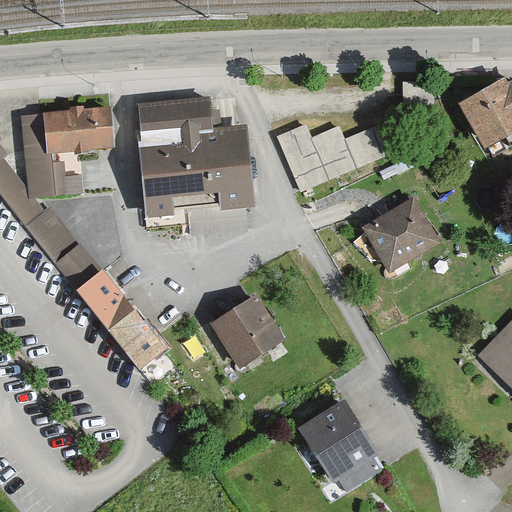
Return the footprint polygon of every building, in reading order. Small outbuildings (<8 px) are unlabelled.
[(511,89),(503,73),(455,100),(481,146),(511,128),(511,89)] [(433,82),(402,81),(402,112),(433,112),(433,82)] [(208,96),(136,102),(147,230),(176,227),(175,212),(187,211),(190,236),(253,231),(244,122),(221,124),(220,109),(209,110),(208,96)] [(110,103),(19,112),(26,186),(28,198),(36,197),(85,193),(81,151),(114,148),(110,103)] [(305,124),(277,136),(303,195),(406,149),(392,119),(344,140),(338,126),(312,138),(305,124)] [(28,198),(26,186),(4,158),(8,155),(0,144),(0,194),(153,388),(178,368),(36,197),(28,198)] [(360,222),(389,271),(437,242),(408,194),(360,222)] [(249,295),(208,323),(235,364),(277,336),(249,295)] [(511,318),(478,353),(511,385),(511,318)] [(343,410),(296,437),(322,483),(369,456),(343,410)]
